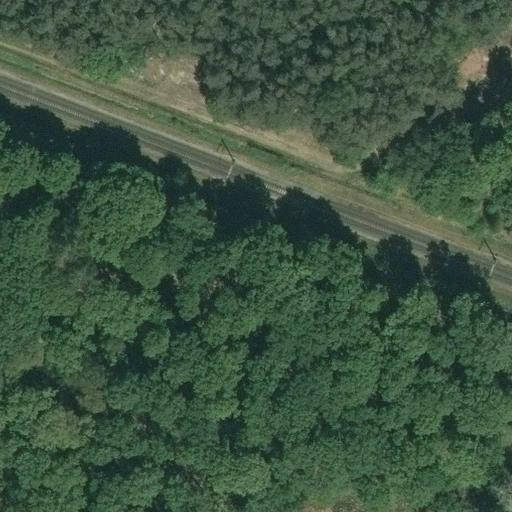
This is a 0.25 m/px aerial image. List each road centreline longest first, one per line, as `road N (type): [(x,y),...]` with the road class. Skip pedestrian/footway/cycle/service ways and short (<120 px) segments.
road 1 (unknown): [(0,41),(322,172)]
road 2 (track): [(322,172),(511,80)]
